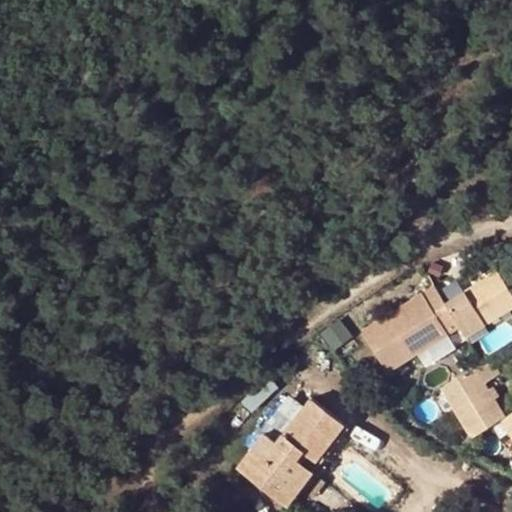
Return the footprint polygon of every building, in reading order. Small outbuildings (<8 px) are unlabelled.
[(460,325),(467,336),(511,307),(511,290),(500,271),(447,303),(460,325)] [(450,332),(460,325),(447,303),(436,285),(424,292),(450,332)] [(390,369),(450,332),(424,292),(364,330),(390,369)] [(507,417),(474,366),(443,387),(475,436),(494,425),(504,418),(507,417)] [(265,433),(239,470),(277,496),(302,462),(314,470),(316,471),(348,427),(310,399),(278,443),(265,433)] [(511,431),(504,418),(494,425),(511,452),(511,431)] [(290,505),(314,470),(302,462),(277,496),(290,505)]
